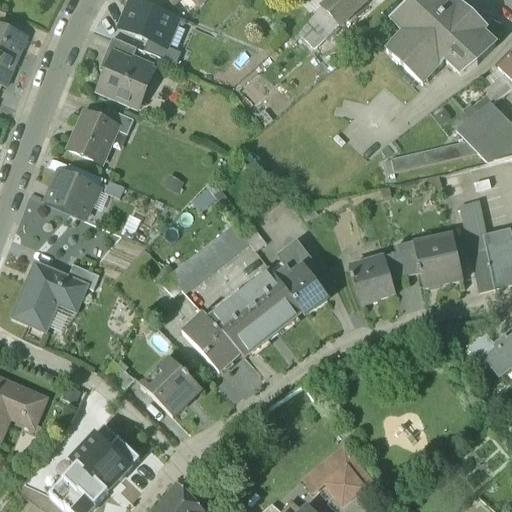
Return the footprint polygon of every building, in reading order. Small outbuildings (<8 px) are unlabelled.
[(166,0),(134,0),(133,2),(157,12),(167,1),(166,0)] [(323,10),(313,0),(304,0),(300,5),(313,18),(322,11),(323,10)] [(313,0),(323,10),(332,0),(313,0)] [(332,0),(323,10),(322,11),(340,29),(366,5),(361,0),(332,0)] [(471,26),(471,24),(477,19),(472,13),(462,5),(461,3),(458,0),(457,0),(454,3),(451,0),(417,0),(390,24),(401,34),(403,36),(386,54),(423,89),(444,67),(443,67),(445,65),(461,79),(478,68),(495,48),(495,45),(494,44),(494,43),(493,43),(491,42),(491,41),(491,40),(490,41),(488,39),(485,39),(483,37),(484,36),(483,35),(482,36),(471,26)] [(157,12),(133,2),(131,1),(119,31),(149,43),(168,51),(180,21),(157,12)] [(340,29),(322,11),(313,18),(308,24),(326,43),(340,29)] [(308,24),(295,36),(312,55),(326,43),(308,24)] [(2,28),(0,27),(0,87),(1,88),(6,90),(27,39),(2,28)] [(137,52),(112,41),(106,57),(113,60),(114,58),(131,65),(137,52)] [(168,51),(149,43),(144,54),(176,68),(181,57),(168,51)] [(511,45),(511,47),(494,69),(502,77),(505,80),(511,86),(511,45)] [(131,65),(114,58),(113,60),(99,95),(132,109),(147,72),(131,65)] [(494,69),(480,81),(486,87),(496,79),(497,80),(502,77),(494,69)] [(511,86),(505,80),(486,94),(494,105),(511,90),(511,86)] [(511,132),(489,109),(455,136),(465,145),(477,158),(487,168),(503,164),(493,151),(511,132)] [(134,123),(109,113),(104,124),(118,130),(116,134),(127,138),(134,123)] [(104,124),(85,115),(68,153),(101,167),(116,134),(118,130),(104,124)] [(511,132),(493,151),(503,164),(511,161),(511,132)] [(465,145),(392,162),(395,176),(477,158),(465,145)] [(98,193),(58,176),(45,206),(85,223),(98,193)] [(487,238),(479,204),(476,205),(484,239),(487,238)] [(487,251),(486,251),(483,239),(484,239),(476,205),(460,210),(479,298),(494,293),(487,251)] [(234,228),(168,279),(181,293),(184,297),(249,247),(242,238),(234,228)] [(266,247),(253,230),(242,238),(249,247),(256,256),(266,247)] [(484,239),(483,239),(486,251),(487,251),(511,244),(511,243),(509,233),(487,238),(484,239)] [(452,239),(412,247),(419,279),(421,294),(462,285),(452,239)] [(511,244),(487,251),(494,293),(511,288),(511,244)] [(312,265),(297,245),(277,260),(286,272),(275,281),(302,317),(305,320),(328,302),(308,275),(313,270),(311,267),(312,265)] [(412,247),(393,251),(395,258),(402,283),(419,279),(412,247)] [(395,258),(382,262),(389,287),(402,283),(395,258)] [(382,262),(348,272),(359,310),(393,300),(389,287),(382,262)] [(35,267),(12,321),(45,335),(57,307),(76,314),(86,291),(87,289),(68,280),(35,267)] [(99,279),(73,268),(68,280),(87,289),(86,291),(93,294),(99,279)] [(271,275),(209,324),(240,358),(244,362),(269,343),(269,344),(278,337),(277,336),(302,317),(275,281),(271,275)] [(181,293),(168,279),(160,286),(173,300),(181,293)] [(209,324),(203,318),(183,337),(219,377),(240,358),(209,324)] [(492,349),(494,348),(486,338),(468,352),(478,365),(486,359),(495,352),(492,349)] [(494,348),(492,349),(495,352),(486,359),(502,380),(511,372),(511,339),(504,345),(501,342),(494,348)] [(134,383),(112,363),(105,375),(124,393),(134,383)] [(175,367),(147,395),(172,421),(201,393),(188,380),(189,379),(185,375),(184,376),(175,367)] [(0,381),(0,404),(14,410),(23,414),(21,418),(24,419),(23,420),(36,426),(46,401),(0,381)] [(92,399),(85,395),(77,407),(95,423),(106,412),(92,399)] [(0,444),(14,410),(0,404),(0,444)] [(69,511),(84,511),(136,458),(115,438),(107,446),(93,433),(70,457),(75,462),(47,491),(69,511)] [(293,495),(303,507),(326,488),(356,464),(347,451),(293,495)] [(356,464),(326,488),(343,508),(372,485),(356,464)] [(200,511),(179,489),(160,511),(200,511)] [(258,511),(294,511),(289,506),(282,511),(278,511),(268,502),(258,511)]
